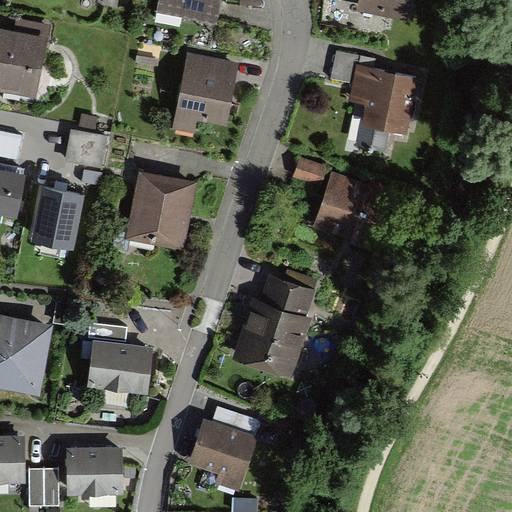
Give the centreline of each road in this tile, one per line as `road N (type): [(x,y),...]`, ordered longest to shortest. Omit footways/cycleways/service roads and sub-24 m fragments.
road 1 (residential): [(288,0),(280,84),(141,511)]
road 2 (track): [(363,511),(373,474),(485,259),(511,188)]
